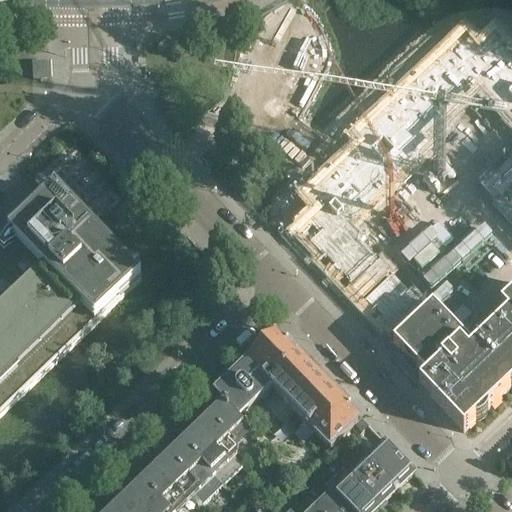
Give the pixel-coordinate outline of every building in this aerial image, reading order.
[(325,215),(303,235),(400,339),(430,311),(429,309),(429,307),(430,305),(415,289),(410,293),(363,242),(368,238),(353,222),(434,146),(428,140),(483,89),(511,120),(511,176),(494,193),(511,212),(511,55),(498,40),(482,55),(469,41),(361,141),(367,148),(311,201),(325,215)] [(49,80),(48,64),(32,65),(33,81),(49,80)] [(85,179),(95,170),(78,152),(62,167),(70,176),(76,170),(85,179)] [(0,417),(121,301),(141,282),(116,256),(104,243),(103,242),(98,237),(92,231),(91,230),(73,211),(54,192),(45,201),(37,209),(18,227),(0,244),(0,417)] [(108,216),(92,231),(98,237),(103,242),(119,227),(108,216)] [(463,434),(511,388),(511,299),(500,310),(507,318),(473,351),(435,311),(436,309),(436,307),(435,305),(433,304),(431,304),(430,305),(429,307),(429,309),(430,311),(400,339),(393,346),(396,349),(398,351),(391,356),(391,357),(396,362),(396,363),(397,363),(410,377),(410,378),(411,378),(419,387),(420,387),(420,388),(425,393),(431,399),(430,399),(463,434)] [(351,411),(279,337),(278,336),(277,336),(275,338),(274,338),(229,381),(215,395),(214,395),(213,396),(213,397),(215,399),(238,422),(271,390),(330,451),(333,448),(354,428),(358,424),(350,416),(348,414),(351,411)] [(430,399),(431,399),(425,393),(420,388),(420,387),(419,387),(411,378),(410,378),(410,377),(397,363),(396,363),(396,362),(391,357),(391,356),(398,351),(396,349),(387,357),(429,401),(430,399)] [(235,446),(248,433),(238,422),(215,399),(213,400),(210,400),(204,405),(205,408),(203,410),(213,420),(208,424),(207,422),(206,423),(203,426),(199,430),(198,431),(200,433),(194,438),(191,437),(185,443),(185,447),(183,447),(212,477),(237,452),(237,449),(235,446)] [(368,429),(361,421),(358,424),(354,428),(361,435),(368,429)] [(413,476),(383,444),(365,462),(396,493),(413,476)] [(167,511),(174,511),(212,477),(183,447),(183,449),(182,449),(179,449),(173,455),(173,458),(168,463),(166,461),(165,462),(162,465),(158,469),(157,470),(159,472),(154,477),(151,476),(144,482),(145,485),(145,486),(142,486),(167,511)] [(340,455),(333,448),(330,451),(326,455),(333,462),(340,455)] [(333,462),(326,455),(319,462),(326,469),(333,462)] [(396,493),(365,462),(348,478),(379,510),(396,493)] [(375,511),(379,510),(348,478),(331,495),(347,511),(375,511)] [(306,488),(299,481),(292,488),(299,495),(306,488)] [(167,511),(142,486),(142,488),(139,488),(133,493),(133,497),(128,502),(126,500),(125,501),(122,504),(118,507),(117,509),(119,511),(117,511),(167,511)] [(276,503),(285,495),(285,494),(280,488),(271,497),(276,503)] [(299,495),(292,488),(285,494),(285,495),(292,502),(299,495)] [(347,511),(331,495),(314,511),(347,511)] [(275,505),(276,503),(271,497),(262,506),(267,511),(275,505)]
